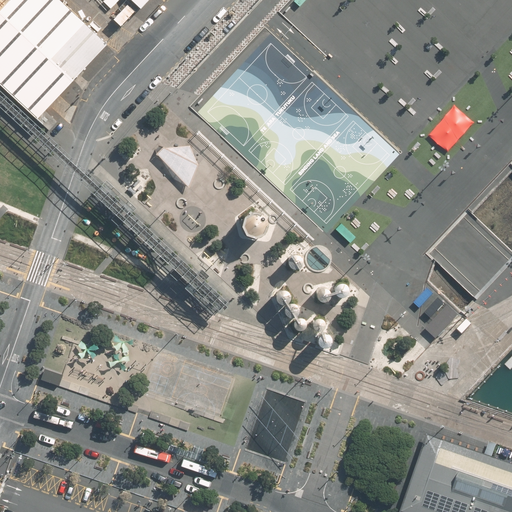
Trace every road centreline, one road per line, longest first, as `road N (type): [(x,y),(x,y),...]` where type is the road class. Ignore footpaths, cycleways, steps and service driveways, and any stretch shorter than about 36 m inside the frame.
road 1 (residential): [(0,389),(92,123),(197,0)]
road 2 (tertiary): [(309,511),(0,405)]
